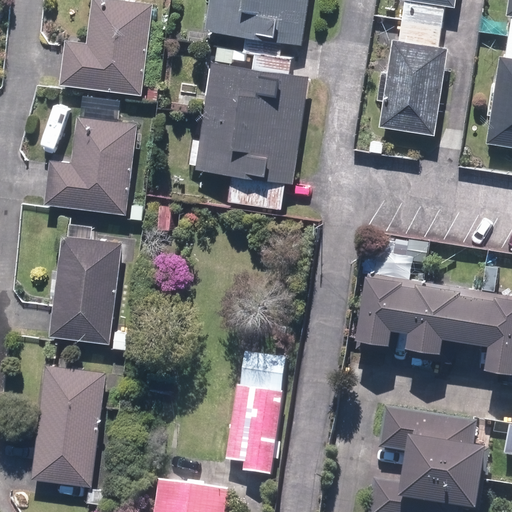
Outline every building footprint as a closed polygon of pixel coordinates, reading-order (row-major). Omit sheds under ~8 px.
[(160,1),(152,0),(98,0),(93,42),(73,39),(67,82),(149,93),(160,1)] [(315,0),(214,0),(210,29),(310,42),(315,0)] [(455,45),(399,35),(384,123),(439,132),(455,45)] [(511,53),(504,53),(491,141),(511,143),(511,53)] [(316,72),(219,58),(202,167),(299,182),(316,72)] [(141,120),(85,114),(79,162),(57,159),(51,203),(131,212),(141,120)] [(174,246),(177,204),(163,203),(161,245),(174,246)] [(127,239),(69,231),(54,333),(113,341),(127,239)] [(511,290),(378,269),(367,340),(511,363),(511,290)] [(112,369),(47,363),(36,476),(102,482),(112,369)] [(288,391),(244,385),(231,467),(276,474),(288,391)] [(490,511),(502,421),(391,407),(376,511),(490,511)] [(232,511),(237,489),(166,478),(160,511),(232,511)]
